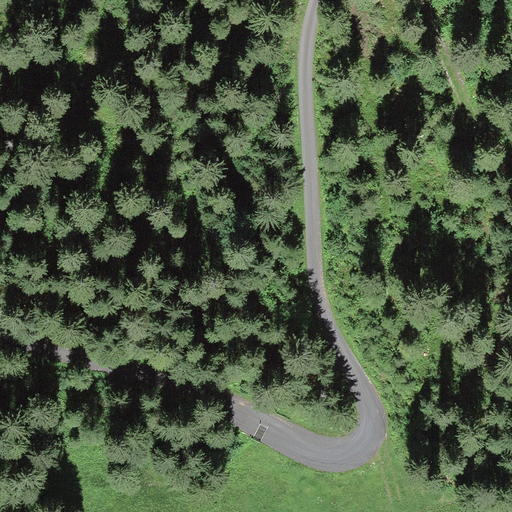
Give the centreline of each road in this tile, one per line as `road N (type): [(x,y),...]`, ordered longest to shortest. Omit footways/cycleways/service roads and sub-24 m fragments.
road 1 (track): [(315,0),(303,73),(316,269),(329,324),(368,410),(364,441),(331,448),(0,328)]
road 2 (track): [(430,0),(464,107),(511,185)]
